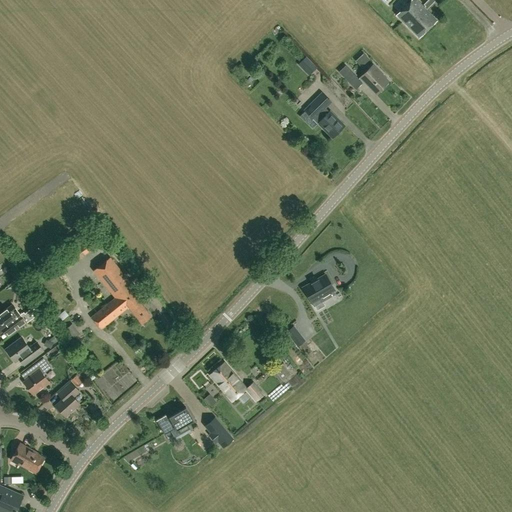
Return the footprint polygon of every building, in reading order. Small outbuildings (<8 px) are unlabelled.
[(426,9),(435,0),(427,0),(422,5),(417,0),(411,0),(396,15),(419,38),(437,20),(426,9)] [(306,56),(298,64),(309,75),(317,68),(306,56)] [(356,89),(363,82),(346,65),(339,71),(356,89)] [(376,93),(389,80),(373,65),(360,77),(376,93)] [(329,111),(325,107),(329,103),(330,103),(321,94),(305,110),(313,119),(314,118),(319,122),(318,123),(332,137),(345,125),(330,111),(329,111)] [(86,239),(79,230),(68,238),(75,247),(57,260),(63,270),(95,247),(88,238),(86,239)] [(141,322),(150,315),(137,298),(141,295),(110,256),(93,270),(115,297),(91,316),(100,328),(128,306),(141,322)] [(331,297),(329,293),(335,290),(326,274),(303,288),(312,303),(320,298),(322,302),(331,297)] [(19,312),(13,303),(0,313),(0,331),(2,330),(7,337),(27,322),(19,312)] [(65,322),(72,318),(68,312),(61,317),(65,322)] [(293,326),(287,331),(294,341),(301,336),(293,326)] [(18,358),(23,365),(43,350),(36,341),(29,346),(22,336),(6,348),(15,361),(18,358)] [(33,394),(49,382),(43,373),(51,367),(44,357),(21,374),(25,380),(24,381),(33,394)] [(247,388),(246,388),(224,362),(210,374),(232,400),(246,388),(247,388)] [(275,370),(283,381),(294,373),(285,362),(275,370)] [(65,415),(79,403),(73,396),(79,391),(71,382),(58,393),(63,398),(56,404),(56,405),(56,407),(60,411),(62,411),(65,415)] [(246,388),(247,388),(256,400),(263,395),(253,382),(246,388)] [(213,392),(208,394),(212,404),(218,401),(213,392)] [(304,401),(299,405),(305,414),(310,409),(304,401)] [(187,424),(193,420),(186,407),(169,417),(167,418),(165,415),(156,420),(157,421),(165,435),(174,430),(174,429),(176,428),(176,430),(178,429),(181,434),(190,428),(187,424)] [(232,436),(218,420),(211,426),(226,442),(233,436),(232,436)] [(36,472),(44,457),(33,451),(33,450),(20,443),(11,458),(36,472)] [(343,452),(348,459),(360,451),(355,444),(343,452)] [(294,453),(303,468),(308,465),(299,450),(294,453)] [(217,460),(218,468),(235,467),(235,459),(217,460)] [(344,478),(347,487),(361,481),(357,473),(344,478)] [(15,511),(24,493),(0,483),(0,482),(0,498),(0,499),(0,511),(15,511)] [(321,503),(326,501),(318,482),(313,485),(321,503)] [(240,496),(247,490),(242,484),(234,490),(240,496)] [(299,511),(295,497),(290,499),(293,511),(299,511)]
